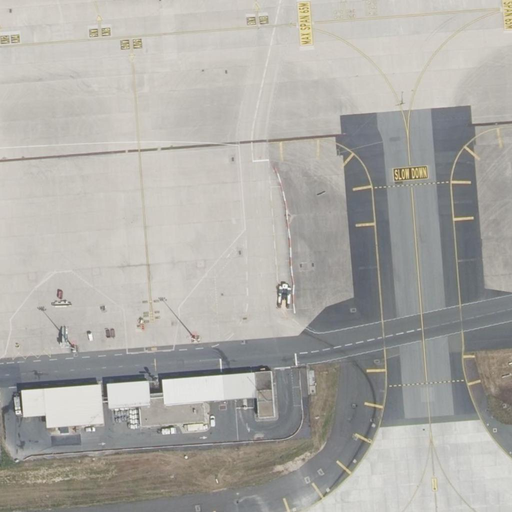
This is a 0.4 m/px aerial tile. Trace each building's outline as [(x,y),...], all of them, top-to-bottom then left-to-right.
[(289,394),(306,393),(312,392),(310,370),(287,372),(289,394)] [(270,371),(255,372),(258,417),(274,416),(270,371)] [(164,404),(204,401),(224,400),(222,376),(162,380),(163,393),(164,404)] [(205,422),(204,401),(164,404),(163,393),(148,394),(147,381),(108,384),(110,409),(138,406),(140,427),(205,422)] [(46,427),(100,423),(97,385),(43,389),(46,427)] [(86,429),(60,431),(62,450),(88,448),(86,429)]
